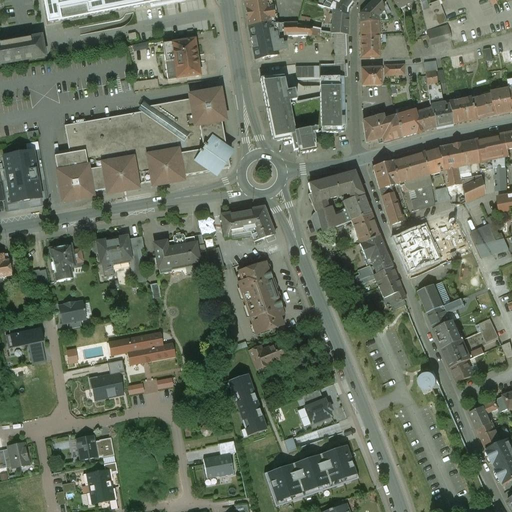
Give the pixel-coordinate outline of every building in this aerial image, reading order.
[(48,0),(49,2),(46,2),(47,6),(44,7),(47,25),(150,5),(151,8),(186,2),(185,0),(48,0)] [(321,0),(319,6),(329,9),(332,3),(322,0),(321,0)] [(329,9),(332,10),(347,16),(348,11),(353,4),(347,0),(334,0),(332,3),(329,9)] [(384,13),(377,0),(373,0),(359,14),(359,24),(377,23),(377,17),(384,13)] [(413,0),(391,0),(397,9),(413,0)] [(244,3),(248,28),(263,25),(277,24),(274,1),(244,3)] [(429,9),(422,11),(426,31),(446,23),(438,1),(427,5),(429,9)] [(347,16),(332,10),(331,30),(331,34),(340,34),(347,35),(347,16)] [(377,17),(377,23),(388,22),(384,13),(377,17)] [(300,17),(298,25),(308,27),(309,23),(309,19),(300,17)] [(377,23),(359,24),(359,37),(379,36),(377,23)] [(263,25),(248,28),(255,61),(277,57),(276,53),(286,50),(285,45),(282,45),(281,42),(277,42),(276,38),(283,36),(311,36),(312,28),(308,27),(298,25),(296,25),(296,24),(277,24),(263,25)] [(447,27),(426,33),(429,45),(451,39),(447,27)] [(0,44),(0,64),(44,57),(40,37),(39,37),(38,35),(32,36),(32,39),(0,44)] [(379,36),(359,37),(360,59),(379,59),(379,36)] [(189,41),(162,44),(167,81),(195,77),(197,77),(198,77),(200,75),(200,73),(199,71),(198,71),(194,44),(195,43),(195,41),(194,40),(192,39),(190,40),(189,41)] [(135,50),(149,48),(148,42),(133,45),(135,50)] [(490,49),(483,50),(485,62),(492,61),(490,49)] [(511,50),(502,52),(504,63),(511,61),(511,50)] [(460,56),(454,58),(456,70),(462,68),(460,56)] [(425,74),(435,72),(437,72),(435,62),(423,64),(425,74)] [(320,65),(294,66),(295,79),(321,78),(320,65)] [(320,65),(321,78),(347,77),(346,65),(320,65)] [(403,66),(383,67),(384,77),(402,76),(402,79),(404,79),(403,66)] [(380,69),(360,69),(361,87),(384,86),(383,80),(381,80),(380,69)] [(437,85),(437,84),(435,72),(425,74),(427,87),(437,85)] [(283,77),(259,79),(271,139),(276,139),(276,142),(290,139),(293,152),(297,152),(298,156),(316,152),(312,135),(320,133),(319,98),(296,103),(294,90),(293,90),(293,91),(289,92),(289,94),(286,94),(283,77)] [(319,79),(319,98),(320,133),(320,135),(344,134),(344,128),(346,128),(345,104),(343,104),(342,78),(319,79)] [(157,80),(132,83),(133,91),(158,88),(157,80)] [(427,87),(429,106),(438,104),(437,98),(442,97),(439,84),(437,84),(437,85),(427,87)] [(511,113),(511,104),(510,93),(509,89),(504,90),(504,91),(491,93),(496,116),(511,113)] [(193,100),(199,132),(68,155),(53,157),(61,204),(76,202),(94,199),(93,194),(105,192),(106,196),(118,194),(117,190),(127,188),(128,192),(138,190),(137,185),(151,183),(152,187),(162,186),(161,181),(172,179),(173,183),(182,181),(182,177),(211,172),(219,171),(226,170),(228,169),(228,167),(227,160),(224,143),(220,118),(224,118),(220,94),(216,95),(215,92),(193,95),(193,100)] [(496,116),(491,93),(479,96),(480,99),(470,100),(474,121),(496,116)] [(474,121),(470,100),(470,99),(448,104),(449,105),(453,125),(474,121)] [(64,127),(68,155),(199,132),(193,100),(149,108),(152,111),(147,118),(141,114),(64,127)] [(453,125),(449,105),(445,106),(444,103),(438,104),(429,106),(430,109),(435,129),(453,125)] [(435,129),(430,109),(414,114),(420,133),(435,129)] [(420,133),(414,114),(414,112),(395,117),(401,138),(420,133)] [(382,117),(375,119),(377,127),(378,127),(378,122),(383,121),(382,117)] [(401,138),(395,117),(383,121),(378,122),(378,127),(381,139),(382,144),(401,138)] [(366,143),(381,139),(378,127),(377,127),(375,119),(362,123),(366,143)] [(505,135),(473,142),(478,163),(495,160),(505,158),(509,157),(508,150),(505,135)] [(473,142),(439,148),(443,171),(459,167),(469,165),(478,163),(473,142)] [(439,148),(422,154),(429,176),(443,172),(443,171),(439,148)] [(422,154),(391,162),(398,185),(404,184),(405,187),(406,190),(408,192),(411,193),(414,192),(415,191),(431,186),(430,182),(429,176),(422,154)] [(505,158),(495,160),(496,169),(496,170),(506,169),(505,158)] [(391,162),(372,167),(390,226),(402,223),(395,201),(394,201),(390,188),(398,185),(391,162)] [(459,167),(461,180),(472,178),(469,165),(459,167)] [(443,171),(443,172),(446,188),(461,185),(461,180),(459,167),(443,171)] [(496,170),(496,169),(494,169),(495,193),(507,191),(506,169),(496,170)] [(354,173),(333,179),(338,197),(347,194),(349,200),(362,195),(354,173)] [(12,184),(15,199),(38,195),(35,174),(25,176),(26,181),(12,184)] [(474,183),(462,188),(465,203),(484,195),(481,176),(473,178),(474,183)] [(333,179),(308,186),(311,194),(307,196),(314,213),(327,209),(325,204),(327,200),(338,197),(333,179)] [(415,191),(414,192),(416,199),(420,210),(420,211),(434,207),(431,186),(415,191)] [(449,200),(446,188),(435,190),(437,203),(449,200)] [(362,195),(349,200),(343,202),(347,212),(350,222),(360,218),(370,215),(362,195)] [(511,195),(497,198),(501,215),(511,213),(511,195)] [(414,213),(420,210),(416,199),(410,201),(414,213)] [(263,208),(220,216),(223,237),(249,233),(255,245),(261,243),(260,240),(274,236),(263,208)] [(325,232),(350,222),(347,212),(321,222),(325,232)] [(360,218),(350,222),(359,245),(379,237),(370,215),(360,218)] [(451,216),(423,226),(427,236),(458,225),(455,218),(451,216)] [(489,227),(476,232),(481,245),(496,242),(489,227)] [(470,235),(475,247),(481,245),(476,232),(470,235)] [(167,251),(155,253),(158,267),(161,267),(162,275),(171,273),(170,268),(199,262),(197,254),(196,245),(193,245),(192,239),(184,240),(183,238),(181,236),(173,238),(171,239),(172,243),(165,244),(167,251)] [(192,237),(192,239),(193,245),(196,245),(197,254),(205,252),(200,236),(192,237)] [(97,243),(99,254),(101,266),(111,264),(129,261),(130,260),(126,241),(126,237),(117,239),(118,240),(97,243)] [(379,237),(359,245),(365,260),(384,252),(379,237)] [(130,260),(129,261),(133,285),(146,282),(140,251),(143,250),(141,238),(126,241),(130,260)] [(481,245),(475,247),(480,260),(508,250),(504,240),(496,242),(481,245)] [(97,243),(97,242),(90,243),(92,255),(99,254),(97,243)] [(153,246),(155,253),(167,251),(165,244),(153,246)] [(418,244),(400,252),(409,273),(419,270),(421,275),(431,271),(429,265),(427,265),(418,244)] [(467,244),(452,250),(456,260),(471,253),(467,244)] [(70,246),(50,250),(56,283),(72,280),(69,269),(74,268),(74,265),(71,252),(70,246)] [(217,249),(205,252),(210,271),(223,267),(217,249)] [(80,250),(71,252),(74,265),(82,263),(80,250)] [(452,250),(436,257),(440,267),(456,260),(452,250)] [(385,253),(369,259),(376,274),(391,268),(385,253)] [(2,256),(0,256),(0,278),(11,276),(7,256),(3,257),(2,256)] [(111,264),(101,266),(103,279),(114,277),(111,264)] [(239,276),(242,282),(238,286),(254,332),(258,334),(279,327),(281,322),(279,317),(282,312),(280,308),(281,308),(279,302),(278,302),(270,280),(272,280),(269,273),(268,273),(266,267),(261,265),(241,271),(239,276)] [(242,282),(239,276),(236,277),(232,268),(211,276),(234,347),(257,339),(254,332),(238,286),(242,282)] [(366,279),(373,276),(370,268),(363,272),(366,279)] [(391,268),(376,274),(373,276),(375,280),(378,288),(396,279),(391,268)] [(34,271),(36,283),(48,281),(46,269),(34,271)] [(375,280),(373,276),(366,279),(359,282),(361,285),(375,280)] [(405,300),(396,279),(378,288),(386,307),(390,306),(390,307),(403,301),(405,300)] [(442,283),(418,293),(427,314),(443,307),(451,304),(442,283)] [(157,284),(149,285),(152,299),(159,298),(157,284)] [(460,300),(451,304),(443,307),(446,314),(448,313),(449,315),(464,308),(461,300),(460,301),(460,300)] [(403,301),(390,307),(393,312),(406,306),(403,301)] [(61,308),(59,308),(62,324),(66,324),(80,321),(85,320),(81,303),(74,305),(74,304),(60,307),(61,308)] [(443,307),(427,314),(434,330),(450,323),(446,314),(443,307)] [(479,325),(482,332),(494,327),(490,320),(479,325)] [(80,321),(66,324),(67,330),(81,328),(80,321)] [(453,322),(450,323),(434,330),(442,350),(462,341),(453,322)] [(482,332),(481,333),(486,344),(499,338),(494,327),(482,332)] [(41,329),(6,337),(9,350),(28,346),(42,343),(44,343),(41,329)] [(127,354),(130,367),(175,358),(173,345),(163,346),(161,334),(108,344),(111,357),(127,354)] [(462,341),(442,350),(450,369),(467,361),(470,360),(462,341)] [(42,343),(28,346),(32,365),(46,363),(42,343)] [(260,348),(248,352),(256,371),(267,366),(267,365),(286,357),(280,344),(261,351),(260,348)] [(482,349),(471,353),(474,358),(484,354),(482,349)] [(75,350),(66,352),(69,365),(78,364),(75,350)] [(467,361),(450,369),(457,383),(473,376),(472,373),(467,361)] [(433,372),(417,379),(424,395),(432,391),(435,397),(438,396),(435,390),(440,388),(433,372)] [(118,375),(91,381),(95,400),(105,398),(105,399),(123,395),(118,375)] [(248,375),(238,379),(240,384),(230,387),(247,437),(267,431),(248,375)] [(171,379),(157,382),(158,390),(173,388),(171,379)] [(142,385),(127,388),(129,396),(144,393),(142,385)] [(306,408),(323,401),(319,391),(302,398),(306,408)] [(511,392),(502,396),(503,397),(505,402),(508,410),(509,411),(511,410),(511,392)] [(498,401),(495,403),(496,405),(505,402),(503,397),(497,400),(498,401)] [(306,408),(304,408),(311,426),(332,418),(329,412),(331,412),(329,405),(327,406),(325,400),(323,401),(306,408)] [(496,405),(498,410),(499,414),(508,410),(505,402),(496,405)] [(495,403),(483,408),(486,415),(498,410),(496,405),(495,403)] [(483,408),(470,414),(477,431),(491,424),(486,415),(483,408)] [(492,424),(491,424),(477,431),(485,449),(500,441),(492,424)] [(504,442),(508,440),(511,438),(507,429),(500,432),(504,442)] [(94,436),(75,440),(75,441),(79,461),(79,462),(98,458),(102,458),(99,442),(95,443),(94,437),(94,436)] [(294,438),(285,440),(288,451),(297,449),(294,438)] [(99,441),(99,442),(102,458),(102,459),(114,457),(110,439),(99,441)] [(511,481),(511,448),(508,440),(504,442),(485,451),(502,486),(511,481)] [(218,445),(220,457),(229,455),(229,456),(236,454),(233,442),(218,445)] [(24,444),(8,448),(9,450),(12,468),(13,469),(28,466),(24,444)] [(348,447),(265,475),(275,508),(359,481),(348,447)] [(12,468),(9,450),(3,451),(6,469),(12,468)] [(220,457),(202,460),(206,480),(233,475),(229,456),(229,455),(220,457)] [(109,471),(86,475),(89,490),(112,486),(109,471)] [(74,483),(62,486),(63,493),(56,494),(58,506),(66,505),(64,494),(76,491),(74,483)] [(112,486),(89,490),(92,505),(115,501),(112,486)]
